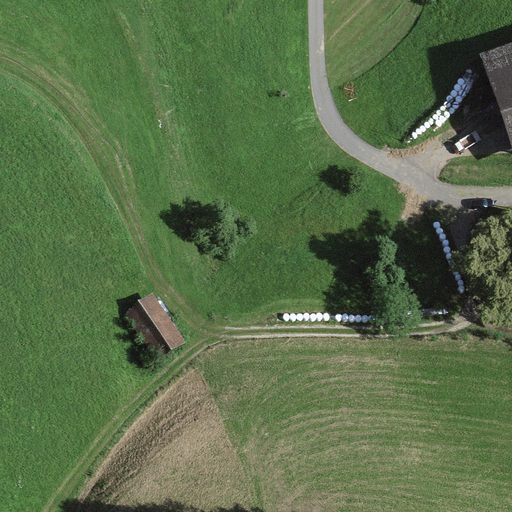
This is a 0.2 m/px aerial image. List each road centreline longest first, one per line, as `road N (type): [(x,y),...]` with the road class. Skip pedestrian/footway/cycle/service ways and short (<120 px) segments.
road 1 (track): [(0,73),(34,85),(81,123),(153,288),(194,322),(278,337),(511,339)]
road 2 (track): [(511,213),(443,203),(370,163),(337,132),(322,85),(317,0)]
